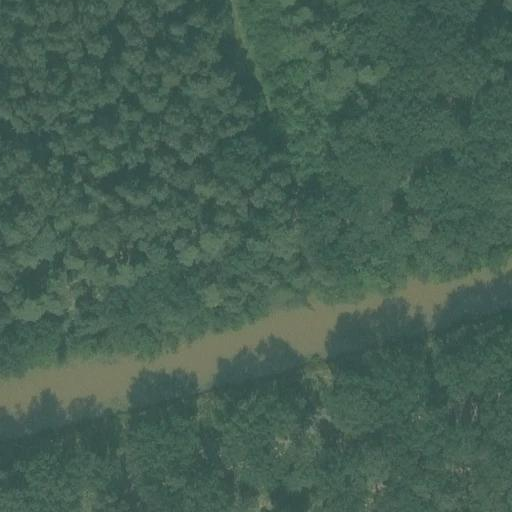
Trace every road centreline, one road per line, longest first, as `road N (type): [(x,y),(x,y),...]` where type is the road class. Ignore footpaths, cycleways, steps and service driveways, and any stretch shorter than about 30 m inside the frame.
road 1 (unclassified): [(511,371),(0,505)]
road 2 (track): [(328,260),(239,0)]
